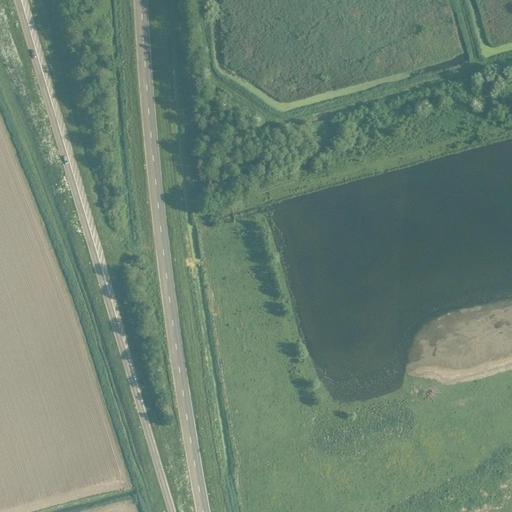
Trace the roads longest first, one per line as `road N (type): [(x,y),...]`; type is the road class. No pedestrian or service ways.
road 1 (motorway): [(16,0),(170,511)]
road 2 (motorway): [(201,511),(160,238),(138,0)]
road 3 (track): [(204,0),(210,76),(278,118),(511,56)]
